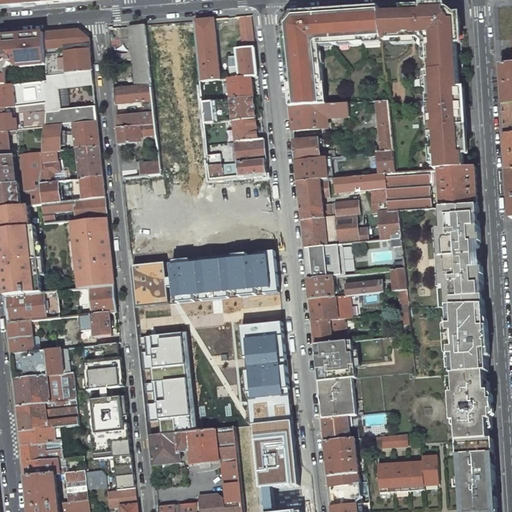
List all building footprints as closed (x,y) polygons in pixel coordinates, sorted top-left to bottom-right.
[(444,4),(415,6),(417,39),(425,39),(428,41),(428,48),(423,48),(424,62),(429,61),(429,71),(463,70),(460,18),(451,10),(445,8),(444,4)] [(392,11),(379,12),(382,40),(392,40),(392,44),(417,43),(417,39),(415,6),(401,6),(401,8),(392,8),(392,11)] [(292,13),(293,24),(283,25),(291,108),(326,106),(328,106),(328,105),(326,105),(321,47),(383,43),(382,40),(379,12),(379,7),(292,13)] [(258,77),(252,17),(240,18),(243,49),(240,49),(240,47),(236,47),(237,57),(229,58),(231,79),(252,77),(258,77)] [(228,19),(195,21),(201,83),(202,83),(221,80),(215,23),(228,22),(228,19)] [(153,101),(145,26),(130,27),(136,88),(115,90),(116,105),(153,101)] [(49,77),(93,71),(90,39),(80,31),(46,34),(48,66),(48,77),(49,77)] [(48,66),(46,34),(2,38),(4,63),(0,63),(0,86),(8,86),(7,71),(12,64),(15,64),(22,68),(48,66)] [(511,63),(501,65),(504,105),(511,104),(511,63)] [(470,168),(463,70),(429,71),(430,78),(428,78),(429,95),(427,96),(430,141),(432,140),(433,157),(435,158),(436,171),(441,170),(470,168)] [(48,104),(46,128),(65,126),(73,125),(98,123),(97,107),(71,110),(68,88),(94,85),(93,71),(49,77),(49,82),(46,82),(48,104)] [(231,92),(231,100),(254,98),(252,77),(231,79),(229,79),(230,86),(224,87),(224,93),(231,92)] [(0,86),(0,109),(48,104),(46,82),(14,86),(14,85),(8,86),(0,86)] [(256,119),(263,118),(262,111),(256,111),(254,98),(231,100),(204,103),(203,103),(205,125),(206,125),(234,121),(256,119)] [(395,151),(390,102),(377,103),(382,152),(394,151),(395,151)] [(0,109),(0,132),(12,131),(45,128),(46,128),(48,104),(0,109)] [(328,119),(351,117),(350,104),(328,106),(326,106),(328,119)] [(291,108),(294,131),(326,129),(325,119),(328,119),(326,106),(291,108)] [(234,121),(236,143),(237,143),(259,140),(256,119),(234,121)] [(78,150),(101,147),(98,123),(73,125),(74,142),(77,141),(78,150)] [(44,153),(58,152),(60,152),(61,135),(65,135),(65,126),(46,128),(45,128),(44,153)] [(0,132),(0,157),(11,157),(12,157),(10,135),(12,134),(12,131),(0,132)] [(237,143),(239,163),(267,161),(265,140),(259,140),(237,143)] [(295,142),(297,161),(321,159),(336,157),(336,151),(321,152),(320,140),(295,142)] [(82,180),(104,177),(101,147),(78,150),(77,150),(82,180)] [(387,174),(396,173),(394,151),(382,152),(369,154),(369,161),(379,160),(380,175),(387,174)] [(54,172),(60,172),(58,152),(44,153),(42,153),(43,183),(55,182),(54,172)] [(42,153),(22,155),(26,191),(29,191),(30,206),(43,205),(41,184),(43,183),(42,153)] [(222,165),(221,155),(209,156),(210,166),(222,165)] [(0,157),(0,208),(22,207),(20,184),(15,184),(11,157),(0,157)] [(222,165),(210,166),(211,180),(268,173),(267,161),(239,163),(222,165)] [(361,167),(298,173),(299,182),(329,180),(334,179),(365,176),(364,167),(361,168),(361,167)] [(470,168),(441,170),(442,189),(443,201),(443,209),(479,207),(477,169),(470,168)] [(396,173),(387,174),(389,212),(400,212),(442,209),(443,209),(443,201),(437,201),(436,195),(433,194),(433,190),(442,189),(441,170),(436,171),(396,173)] [(389,212),(387,174),(380,175),(365,176),(334,179),(335,183),(337,183),(338,187),(340,187),(341,194),(372,190),(374,214),(380,214),(382,241),(403,239),(400,212),(389,212)] [(84,200),(106,198),(104,177),(82,180),(84,200)] [(299,182),(303,221),(326,218),(324,206),(324,198),(331,197),(329,180),(299,182)] [(43,205),(45,225),(72,222),(108,218),(106,198),(84,200),(62,202),(60,181),(55,182),(43,183),(41,184),(43,205)] [(190,195),(192,192),(192,189),(190,187),(186,187),(184,189),(184,193),(187,195),(190,195)] [(361,215),(360,201),(336,204),(324,206),(326,218),(358,215),(361,215)] [(0,208),(0,229),(30,226),(28,206),(22,207),(0,208)] [(477,228),(477,216),(480,212),(479,207),(443,209),(442,209),(443,230),(436,230),(436,241),(440,241),(441,253),(442,265),(442,266),(442,277),(439,277),(440,288),(447,288),(448,307),(486,306),(482,298),(481,285),(485,286),(483,268),(476,269),(475,245),(482,244),(480,228),(477,228)] [(329,246),(370,242),(369,228),(360,229),(358,215),(326,218),(329,246)] [(79,290),(116,286),(108,218),(72,222),(79,290)] [(303,221),(306,249),(329,247),(329,246),(326,218),(303,221)] [(0,230),(7,297),(43,293),(36,227),(30,227),(30,226),(0,229),(0,230)] [(306,249),(309,279),(338,277),(368,274),(367,267),(389,265),(389,272),(393,271),(406,270),(403,239),(382,241),(370,242),(329,246),(329,247),(306,249)] [(134,267),(138,308),(281,293),(277,252),(134,267)] [(399,291),(408,290),(406,270),(393,271),(394,291),(399,291)] [(309,279),(311,300),(340,297),(338,277),(309,279)] [(350,296),(385,293),(384,282),(346,286),(347,293),(342,294),(343,297),(350,296)] [(110,313),(118,312),(116,286),(79,290),(62,291),(65,318),(86,316),(110,313)] [(402,313),(410,312),(408,290),(399,291),(400,300),(401,299),(402,313)] [(7,297),(10,324),(32,322),(65,318),(62,291),(43,293),(7,297)] [(311,300),(314,323),(345,319),(352,318),(350,296),(343,297),(340,297),(311,300)] [(487,322),(486,306),(448,307),(450,327),(453,326),(454,333),(447,333),(448,349),(451,349),(453,375),(455,375),(487,373),(490,373),(489,357),(488,357),(487,351),(489,351),(487,328),(486,328),(486,322),(487,322)] [(399,314),(400,324),(412,324),(410,312),(402,313),(399,314)] [(96,345),(113,344),(110,313),(86,316),(88,329),(94,329),(96,345)] [(314,323),(316,346),(347,342),(345,319),(314,323)] [(10,324),(12,339),(34,337),(32,322),(10,324)] [(294,422),(284,323),(243,328),(253,426),(294,422)] [(141,338),(151,437),(199,432),(188,333),(141,338)] [(416,373),(412,335),(399,336),(403,374),(416,373)] [(12,339),(14,355),(42,352),(40,336),(34,337),(12,339)] [(71,340),(57,342),(58,350),(69,349),(72,348),(71,340)] [(103,370),(124,368),(121,343),(113,344),(96,345),(72,348),(69,349),(71,373),(74,373),(103,370)] [(14,355),(16,380),(71,374),(71,373),(69,349),(58,350),(42,352),(14,355)] [(77,398),(117,393),(115,379),(125,378),(124,368),(103,370),(74,373),(77,398)] [(16,380),(22,431),(61,427),(80,425),(77,398),(74,373),(71,373),(71,374),(16,380)] [(487,388),(487,373),(455,375),(455,390),(452,390),(454,428),(458,427),(459,442),(491,440),(490,425),(493,425),(491,388),(487,388)] [(354,379),(320,383),(324,419),(349,417),(358,416),(354,379)] [(80,425),(125,420),(122,393),(117,393),(77,398),(80,425)] [(385,425),(385,414),(363,415),(364,426),(385,425)] [(324,419),(326,442),(351,440),(349,417),(324,419)] [(85,458),(133,452),(130,420),(125,420),(80,425),(61,427),(63,443),(64,460),(85,458)] [(301,485),(294,422),(253,426),(259,489),(301,485)] [(22,431),(24,447),(63,443),(61,427),(22,431)] [(199,432),(151,437),(154,466),(182,463),(181,452),(190,451),(192,466),(223,463),(228,503),(225,504),(225,500),(219,495),(199,497),(200,503),(159,507),(159,511),(244,511),(236,428),(199,432)] [(403,435),(377,439),(379,450),(404,447),(403,435)] [(326,442),(330,476),(360,474),(356,439),(351,440),(326,442)] [(497,490),(494,440),(491,440),(459,442),(461,481),(462,481),(463,489),(467,489),(467,492),(497,490)] [(24,447),(27,478),(56,475),(66,474),(68,473),(68,467),(60,468),(60,461),(64,460),(63,443),(24,447)] [(109,492),(137,489),(136,482),(112,484),(111,474),(135,471),(133,452),(85,458),(86,472),(86,474),(103,471),(106,477),(108,492),(109,492)] [(381,470),(385,498),(430,492),(429,487),(444,485),(440,457),(425,460),(425,464),(381,470)] [(106,477),(103,471),(86,474),(89,494),(108,492),(106,477)] [(27,478),(30,511),(90,511),(89,494),(86,474),(86,472),(68,473),(66,474),(69,503),(60,503),(56,475),(27,478)] [(330,476),(333,507),(357,504),(356,498),(362,497),(360,474),(330,476)] [(139,511),(137,489),(109,492),(111,508),(122,507),(122,511),(139,511)] [(498,511),(497,490),(467,492),(468,511),(498,511)]
